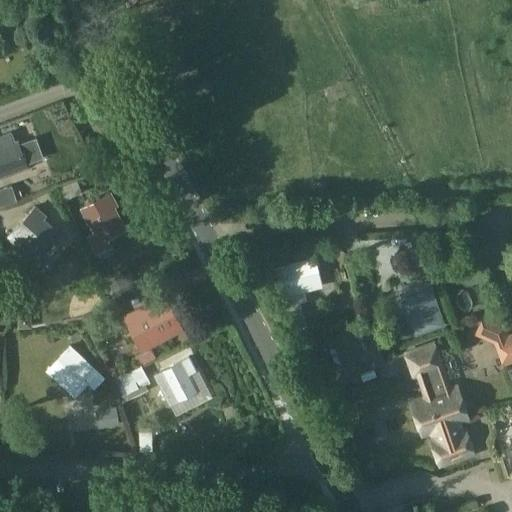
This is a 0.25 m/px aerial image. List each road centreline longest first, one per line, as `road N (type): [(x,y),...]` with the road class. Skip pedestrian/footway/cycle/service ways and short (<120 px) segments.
road 1 (tertiary): [(323,468),(120,72)]
road 2 (unclassified): [(323,468),(0,489)]
road 3 (residential): [(120,72),(0,113)]
